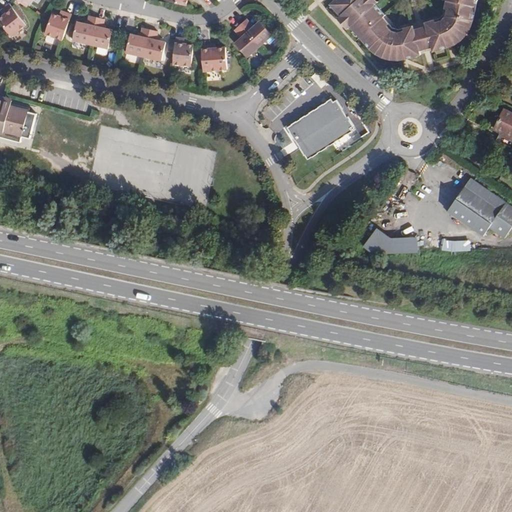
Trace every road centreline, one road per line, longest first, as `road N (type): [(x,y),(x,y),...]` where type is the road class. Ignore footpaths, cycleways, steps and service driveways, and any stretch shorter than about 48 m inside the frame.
road 1 (primary): [(511,343),(0,240)]
road 2 (primary): [(0,262),(511,364)]
road 3 (unclassified): [(511,400),(325,365),(286,371),(250,400),(222,400)]
road 4 (residential): [(236,114),(0,59)]
road 5 (tertiary): [(510,0),(492,56),(462,103),(430,127)]
road 6 (tertiary): [(222,400),(119,511)]
road 7 (tertiary): [(280,282),(222,400)]
road 8 (tertiary): [(280,282),(344,181)]
